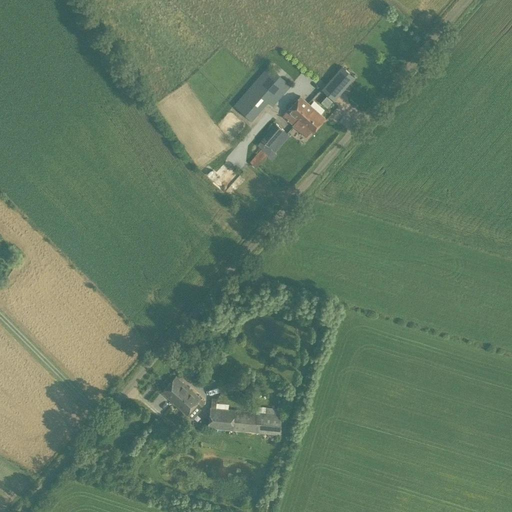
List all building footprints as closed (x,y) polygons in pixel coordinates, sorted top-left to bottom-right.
[(342,65),(322,88),(327,92),(333,85),(340,91),(354,77),(342,65)] [(272,106),(290,85),(272,69),(238,109),(252,120),(268,102),(272,106)] [(318,98),(330,108),(336,101),(324,91),(318,98)] [(283,115),(293,124),(298,119),(312,132),(325,117),(300,96),(283,115)] [(257,144),(262,148),(250,162),(256,167),(272,149),(274,151),(289,134),(276,123),(257,144)] [(173,403),(188,387),(176,376),(161,392),(173,403)] [(188,387),(173,403),(186,414),(194,406),(198,409),(205,402),(200,398),(188,387)] [(210,407),(208,428),(280,434),(282,408),(266,406),(265,407),(261,407),(261,411),(234,409),(235,405),(216,404),(216,398),(211,397),(211,407),(210,407)]
